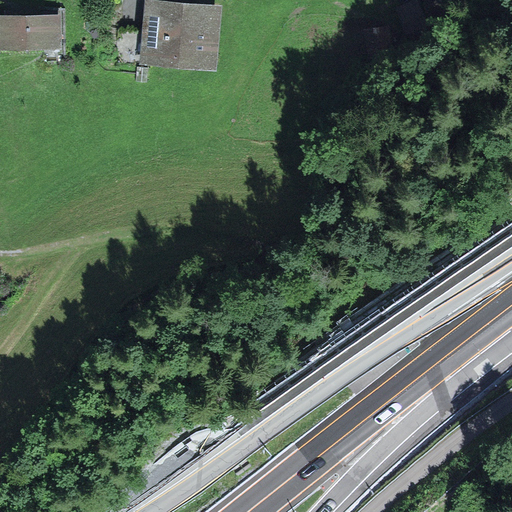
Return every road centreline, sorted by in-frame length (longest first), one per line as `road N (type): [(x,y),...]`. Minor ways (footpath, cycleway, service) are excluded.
road 1 (trunk): [(511,275),(407,332),(149,511)]
road 2 (trunk): [(511,304),(247,511)]
road 3 (trunk): [(325,511),(511,315)]
